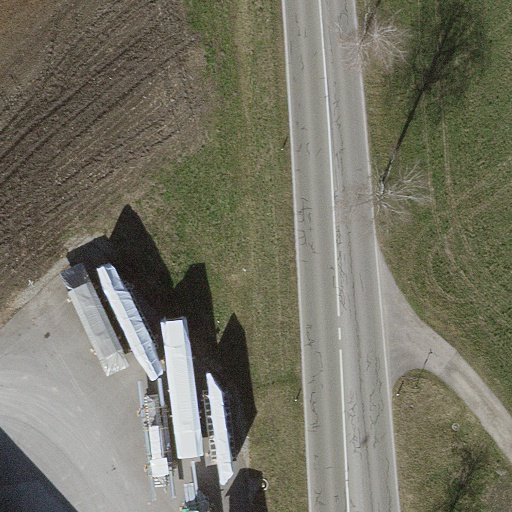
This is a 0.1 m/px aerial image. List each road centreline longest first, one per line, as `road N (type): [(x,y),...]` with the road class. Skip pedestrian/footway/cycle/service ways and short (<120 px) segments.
road 1 (secondary): [(315,0),(355,511)]
road 2 (track): [(511,450),(434,357),(339,317)]
road 3 (unknown): [(0,425),(30,442),(99,511)]
